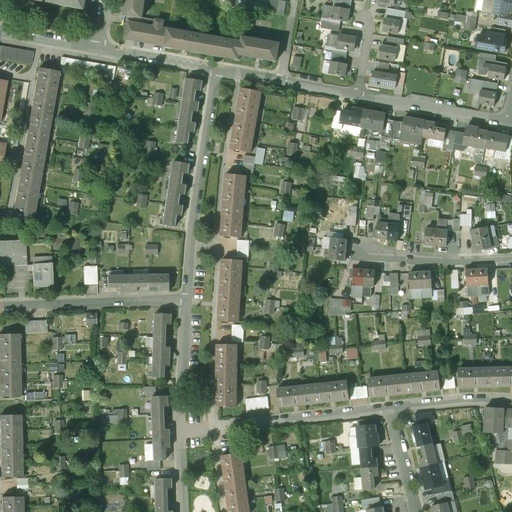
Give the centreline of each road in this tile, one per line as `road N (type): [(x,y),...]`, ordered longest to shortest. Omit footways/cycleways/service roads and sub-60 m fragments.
road 1 (residential): [(96,50),(357,96)]
road 2 (residential): [(179,431),(386,409)]
road 3 (residential): [(184,301),(0,309)]
road 4 (residential): [(356,251),(408,260),(511,258)]
road 5 (residential): [(357,96),(508,122)]
road 6 (residential): [(386,409),(511,402)]
